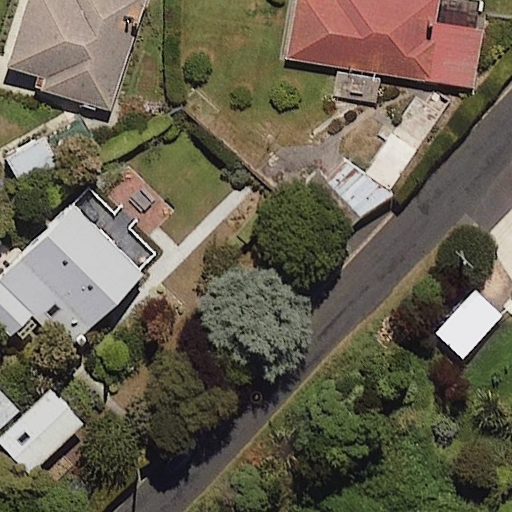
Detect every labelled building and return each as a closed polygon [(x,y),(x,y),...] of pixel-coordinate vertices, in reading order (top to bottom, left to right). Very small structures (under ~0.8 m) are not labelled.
[(142,0),(23,0),(6,55),(39,65),(34,79),(110,103),(142,0)] [(295,0),(288,54),(473,80),(484,0),(295,0)] [(426,78),(366,169),(345,155),(316,199),(348,220),(392,186),(452,95),(426,78)] [(154,250),(84,182),(0,269),(0,315),(14,329),(41,301),(74,333),(154,250)] [(511,208),(485,239),(511,274),(511,208)] [(502,308),(465,275),(427,317),(464,350),(502,308)] [(24,404),(0,380),(0,432),(31,463),(82,411),(49,379),(24,404)]
